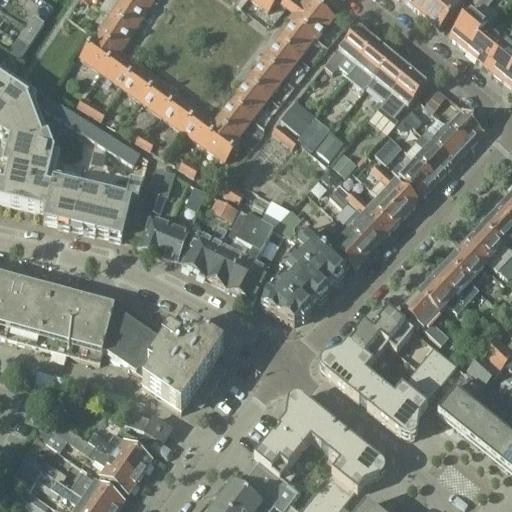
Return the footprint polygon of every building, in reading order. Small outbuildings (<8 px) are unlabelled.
[(94,2),(91,0),(79,0),(78,2),(89,9),(94,2)] [(111,20),(135,35),(148,15),(124,0),(111,20)] [(124,0),(148,15),(157,0),(124,0)] [(279,9),(286,0),(285,0),(248,0),(248,1),(268,17),(276,6),(279,9)] [(286,0),(279,9),(285,13),(292,5),(286,0)] [(403,0),(401,2),(420,17),(433,0),(403,0)] [(433,0),(420,17),(439,32),(459,7),(450,0),(433,0)] [(450,41),(465,54),(485,31),(489,26),(495,18),(487,11),(494,2),(495,0),(475,0),(472,5),(475,8),(450,41)] [(291,26),(312,44),(314,46),(332,24),(307,5),(301,12),(300,11),(293,19),(289,24),(291,26)] [(33,19),(25,32),(35,39),(44,27),(33,19)] [(135,35),(111,20),(98,41),(122,55),(122,56),(135,35)] [(312,44),(291,26),(275,46),(298,63),(312,44)] [(349,80),(357,70),(358,71),(378,46),(360,31),(325,73),(333,80),(339,72),(349,80)] [(485,31),(465,54),(485,71),(505,46),(485,31)] [(17,43),(28,51),(35,39),(25,32),(17,43)] [(485,71),(502,85),(511,72),(511,36),(505,46),(485,71)] [(105,78),(122,55),(98,41),(97,40),(82,61),(105,78)] [(261,65),(283,82),(298,63),(275,46),(261,65)] [(358,71),(366,77),(349,98),(357,104),(367,92),(374,84),(375,85),(395,60),(378,46),(358,71)] [(122,55),(105,78),(124,92),(140,68),(122,56),(122,55)] [(412,73),(395,60),(375,85),(391,98),(412,73)] [(246,84),(268,101),(283,82),(261,65),(246,84)] [(143,106),(159,82),(140,68),(124,92),(143,106)] [(511,72),(502,85),(511,92),(511,72)] [(409,113),(429,88),(412,73),(391,98),(380,112),(394,123),(405,110),(409,113)] [(161,119),(178,96),(159,82),(143,106),(161,119)] [(0,175),(0,206),(44,217),(51,190),(45,188),(53,155),(47,140),(41,142),(26,104),(27,103),(0,83),(0,141),(7,146),(0,175)] [(231,102),(253,120),(268,101),(246,84),(231,102)] [(440,110),(447,102),(437,93),(430,102),(440,110)] [(180,133),(197,109),(178,96),(161,119),(180,133)] [(76,112),(84,117),(90,106),(82,101),(76,112)] [(46,102),(40,112),(46,116),(52,106),(46,102)] [(253,120),(231,102),(215,123),(216,123),(239,139),(253,120)] [(52,106),(46,116),(51,119),(57,109),(52,106)] [(92,122),(99,111),(90,106),(84,117),(92,122)] [(63,113),(57,109),(51,119),(56,123),(63,113)] [(199,147),(216,123),(215,123),(197,109),(180,133),(199,147)] [(99,111),(92,122),(100,127),(107,116),(99,111)] [(63,113),(56,123),(62,126),(68,116),(63,113)] [(465,113),(448,131),(470,153),(485,138),(482,135),(485,132),(465,113)] [(308,125),(295,115),(292,118),(288,115),(280,125),(283,127),(283,128),(296,140),(308,125)] [(74,119),(68,116),(62,126),(67,130),(74,119)] [(79,123),(74,119),(67,130),(72,133),(79,123)] [(84,126),(79,123),(72,133),(78,136),(84,126)] [(216,123),(199,147),(223,165),(242,141),(239,139),(216,123)] [(90,130),(84,126),(78,136),(83,140),(90,130)] [(279,128),(271,137),(276,142),(284,133),(280,129),(279,128)] [(95,133),(90,130),(83,140),(89,143),(95,133)] [(448,131),(438,142),(428,133),(421,140),(431,149),(432,147),(455,169),(470,153),(448,131)] [(100,136),(95,133),(89,143),(94,146),(100,136)] [(284,149),(292,139),(284,133),(276,142),(284,149)] [(313,153),(323,141),(314,133),(304,146),(313,153)] [(106,140),(100,136),(94,146),(99,150),(106,140)] [(142,151),(148,141),(140,136),(134,147),(142,151)] [(330,166),(344,148),(329,137),(315,155),(330,166)] [(292,139),(284,149),(291,155),(299,145),(292,139)] [(111,143),(106,140),(99,150),(105,153),(111,143)] [(439,186),(455,169),(432,147),(431,149),(421,140),(414,147),(424,156),(417,164),(439,186)] [(148,141),(142,151),(149,156),(155,145),(148,141)] [(116,146),(111,143),(105,153),(110,156),(116,146)] [(122,150),(116,146),(110,156),(116,160),(122,150)] [(127,153),(122,150),(116,160),(121,163),(127,153)] [(376,161),(386,171),(395,163),(384,152),(376,161)] [(133,157),(127,153),(121,163),(126,166),(133,157)] [(166,164),(174,169),(180,160),(172,155),(166,164)] [(138,160),(133,157),(126,166),(132,170),(138,160)] [(345,183),(356,170),(344,159),(332,172),(345,183)] [(185,178),(192,167),(184,162),(177,173),(185,178)] [(401,181),(423,202),(439,186),(417,164),(405,176),(399,170),(392,177),(399,183),(401,181)] [(192,167),(185,178),(193,182),(199,172),(192,167)] [(403,224),(418,208),(377,169),(369,177),(388,194),(380,202),(403,224)] [(42,226),(122,246),(132,206),(138,208),(142,190),(130,187),(126,203),(52,185),(51,190),(44,217),(42,226)] [(230,204),(236,194),(228,189),(222,199),(230,204)] [(198,212),(205,195),(193,190),(186,208),(198,212)] [(238,209),(238,208),(244,198),(236,194),(230,204),(238,209)] [(387,240),(403,224),(380,202),(371,212),(352,195),(347,200),(360,212),(358,213),(387,240)] [(511,201),(510,199),(495,215),(511,231),(511,201)] [(164,203),(154,200),(149,214),(159,218),(164,203)] [(212,212),(209,217),(210,217),(231,229),(238,216),(233,213),(221,207),(216,204),(212,212)] [(343,229),(349,234),(348,235),(371,257),(387,240),(358,213),(343,229)] [(511,260),(511,231),(495,215),(481,230),(511,260)] [(205,283),(227,295),(263,229),(240,217),(231,235),(228,233),(224,240),(227,242),(205,283)] [(156,262),(168,232),(167,232),(168,227),(158,223),(156,228),(148,225),(137,254),(156,262)] [(227,295),(251,307),(267,275),(255,269),(261,259),(260,259),(273,235),(263,229),(227,295)] [(353,275),(371,257),(348,235),(349,234),(343,229),(332,241),(326,234),(319,242),(353,275)] [(465,247),(487,268),(496,277),(511,260),(481,230),(465,247)] [(187,240),(168,232),(156,262),(175,269),(182,272),(197,241),(188,237),(187,240)] [(267,302),(260,313),(292,331),(346,274),(306,237),(294,250),(299,255),(282,273),(288,278),(269,297),(267,302)] [(182,272),(205,283),(227,242),(224,240),(220,238),(214,248),(198,239),(197,241),(182,272)] [(461,251),(445,267),(467,288),(469,287),(483,272),(461,251)] [(445,267),(431,282),(463,313),(478,296),(469,287),(467,288),(445,267)] [(0,342),(38,353),(54,293),(0,278),(0,342)] [(431,282),(415,298),(437,319),(447,309),(457,319),(463,313),(431,282)] [(54,293),(38,353),(100,369),(104,357),(114,314),(115,309),(54,293)] [(429,328),(437,319),(415,298),(400,314),(439,351),(446,344),(429,328)] [(147,370),(162,347),(115,315),(115,314),(114,314),(104,357),(147,386),(155,375),(147,370)] [(395,358),(412,337),(387,316),(376,329),(378,331),(373,337),(372,338),(387,350),(387,351),(395,358)] [(143,391),(182,417),(190,404),(199,410),(224,372),(216,366),(224,354),(186,328),(175,344),(168,338),(162,347),(147,370),(155,375),(147,386),(143,391)] [(365,330),(353,344),(348,351),(371,369),(387,351),(387,350),(372,338),(373,337),(365,330)] [(503,371),(509,363),(511,360),(511,358),(505,352),(506,351),(497,342),(480,360),(498,377),(503,371)] [(324,380),(399,442),(416,421),(418,423),(425,414),(424,412),(455,373),(432,353),(392,401),(364,378),(371,369),(348,351),(324,380)] [(498,377),(480,360),(465,376),(483,393),(484,392),(485,392),(498,377)] [(511,389),(511,388),(511,369),(508,375),(507,374),(501,381),(511,389)] [(36,376),(33,389),(81,402),(84,389),(36,376)] [(461,389),(444,410),(436,420),(452,433),(477,402),(476,401),(461,389)] [(452,433),(467,445),(500,404),(485,392),(484,392),(483,393),(476,401),(477,402),(452,433)] [(121,414),(125,401),(101,394),(97,407),(121,414)] [(511,419),(511,414),(500,404),(467,445),(481,457),(511,419)] [(378,468),(303,406),(277,437),(301,456),(308,448),(337,470),(304,511),(342,511),(353,499),(355,500),(363,491),(361,489),(378,468)] [(511,449),(511,419),(481,457),(496,469),(511,449)] [(88,448),(88,447),(51,422),(45,430),(36,442),(44,448),(52,436),(78,454),(79,453),(97,466),(98,464),(107,471),(100,481),(129,500),(140,483),(88,448)] [(144,436),(162,447),(164,449),(173,435),(154,422),(144,436)] [(149,451),(141,445),(122,432),(116,441),(114,440),(108,449),(94,439),(88,447),(88,448),(140,483),(152,466),(143,459),(149,451)] [(277,437),(256,464),(280,484),(301,456),(277,437)] [(56,486),(59,488),(60,488),(64,482),(45,470),(44,471),(34,464),(44,449),(36,443),(22,463),(24,465),(43,477),(52,483),(56,486)] [(511,449),(496,469),(511,481),(511,480),(511,449)] [(255,470),(250,477),(252,479),(269,493),(266,498),(271,502),(273,504),(271,507),(277,511),(287,511),(288,511),(297,500),(278,486),(280,484),(256,464),(254,466),(257,468),(255,470)] [(11,484),(22,492),(29,497),(43,477),(24,465),(11,484)] [(232,488),(216,509),(219,511),(259,511),(260,511),(277,511),(271,507),(273,504),(271,502),(266,498),(269,493),(252,479),(250,477),(238,493),(232,488)] [(120,511),(123,507),(95,488),(82,479),(70,495),(70,496),(94,511),(120,511)] [(94,511),(70,496),(70,495),(60,488),(59,488),(56,486),(50,495),(59,501),(60,500),(77,511),(94,511)] [(48,511),(50,511),(29,497),(22,492),(14,504),(26,511),(48,511)]
